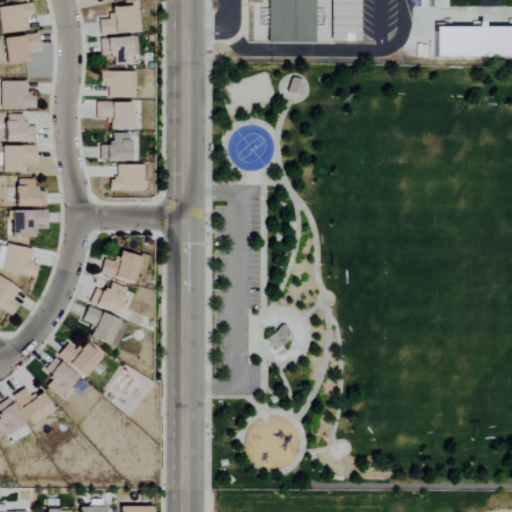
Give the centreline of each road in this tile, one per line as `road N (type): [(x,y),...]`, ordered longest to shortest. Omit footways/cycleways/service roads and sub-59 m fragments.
road 1 (tertiary): [(182,511),(183,0)]
road 2 (residential): [(77,217),(63,125),(69,62),(59,0)]
road 3 (residential): [(0,366),(55,305),(77,217)]
